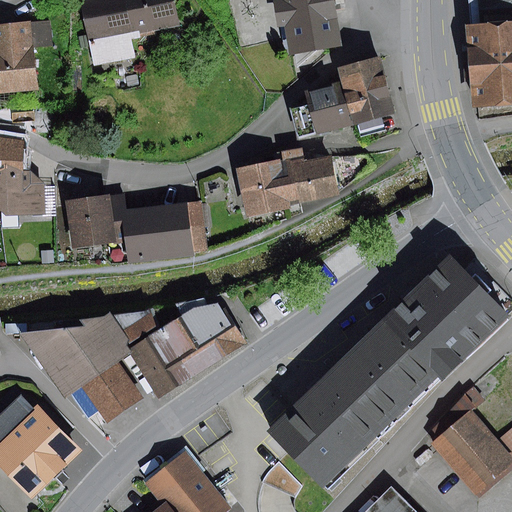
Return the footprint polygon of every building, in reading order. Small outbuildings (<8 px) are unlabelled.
[(78,0),(92,65),(133,57),(129,39),(154,34),(154,31),(179,26),(174,0),(78,0)] [(330,0),(269,0),(273,28),(282,26),(287,54),(338,46),(330,0)] [(511,0),(478,0),(481,30),(511,27),(511,0)] [(50,20),(29,22),(32,48),(52,46),(50,20)] [(29,22),(0,25),(0,92),(36,89),(32,48),(29,22)] [(511,27),(481,30),(465,31),(470,108),(511,105),(511,27)] [(339,84),(306,93),(309,103),(317,131),(318,134),(394,113),(378,57),(335,70),(339,84)] [(317,131),(309,103),(289,109),(296,137),(317,131)] [(0,173),(20,173),(22,139),(0,137),(0,173)] [(300,150),(287,153),(298,205),(338,196),(330,156),(303,161),(300,150)] [(277,162),(234,171),(245,219),(289,209),(288,207),(298,205),(287,153),(275,155),(277,162)] [(20,173),(0,173),(0,214),(4,217),(44,215),(42,183),(28,173),(20,173)] [(115,194),(62,201),(69,248),(101,244),(104,260),(112,266),(125,264),(118,210),(115,194)] [(199,201),(118,210),(125,264),(194,256),(193,252),(205,251),(199,201)] [(54,250),(40,251),(41,265),(55,264),(54,250)] [(354,345),(263,433),(318,490),(502,314),(447,256),(401,301),(354,345)] [(180,315),(144,339),(176,386),(178,390),(245,343),(224,310),(222,312),(217,303),(207,306),(205,296),(173,302),(180,315)] [(111,355),(157,324),(151,309),(78,321),(83,328),(18,335),(66,396),(78,385),(104,424),(140,397),(111,355)] [(176,386),(144,339),(123,353),(156,400),(176,386)] [(431,431),(438,438),(470,411),(484,399),(472,387),(462,395),(431,431)] [(35,405),(32,408),(12,388),(0,400),(0,471),(30,501),(80,450),(35,405)] [(511,428),(496,442),(470,411),(438,438),(431,444),(476,497),(511,466),(511,428)] [(185,452),(146,484),(162,503),(169,511),(223,511),(230,507),(185,452)] [(265,476),(261,483),(277,490),(295,497),(302,486),(278,463),(269,471),(265,476)] [(409,511),(387,489),(363,511),(409,511)] [(169,511),(162,503),(150,511),(169,511)]
